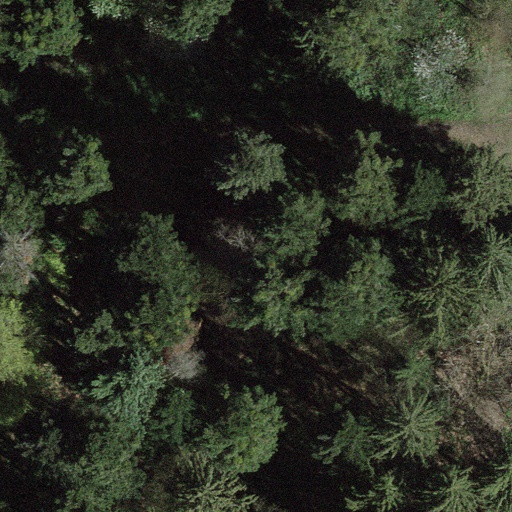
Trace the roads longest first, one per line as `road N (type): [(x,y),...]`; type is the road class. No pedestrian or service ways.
road 1 (track): [(511,126),(121,143),(0,162)]
road 2 (track): [(469,511),(496,344),(511,302)]
